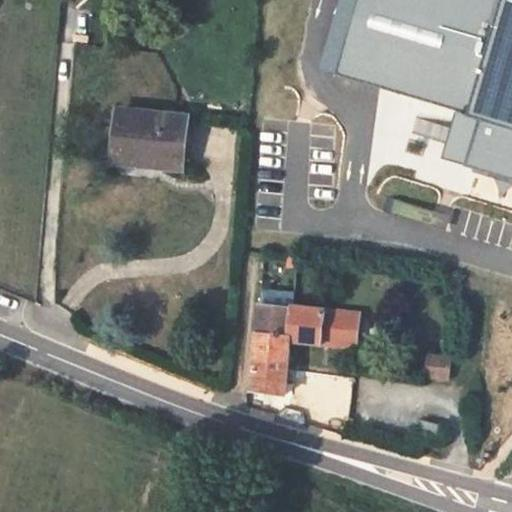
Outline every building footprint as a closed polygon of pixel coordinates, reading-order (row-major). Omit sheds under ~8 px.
[(511,0),(358,0),(337,73),(455,112),(444,159),(511,178),(511,0)] [(122,110),(117,156),(164,160),(162,169),(183,171),(188,116),(122,110)] [(117,164),(162,169),(164,160),(117,156),(117,164)] [(361,312),(262,306),(259,337),(293,340),(293,342),(358,349),(361,312)] [(293,340),(259,337),(255,390),(288,393),(290,369),(293,342),(293,340)] [(454,356),(431,355),(430,377),(452,379),(454,356)] [(445,425),(424,419),(420,430),(442,436),(445,425)]
